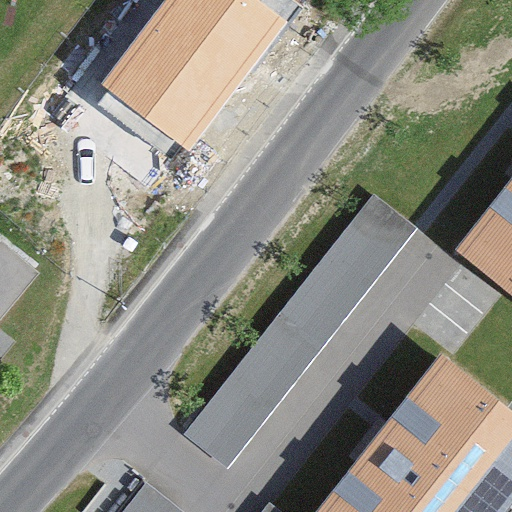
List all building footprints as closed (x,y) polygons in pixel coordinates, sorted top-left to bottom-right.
[(283,0),(128,0),(0,164),(0,185),(93,257),(290,4),(283,0)] [(511,192),(457,263),(511,306),(511,192)] [(185,440),(228,474),(418,232),(374,199),(185,440)] [(319,511),(493,511),(511,488),(511,405),(444,353),(319,511)] [(188,511),(191,510),(146,475),(116,511),(188,511)] [(289,511),(269,496),(256,511),(289,511)]
